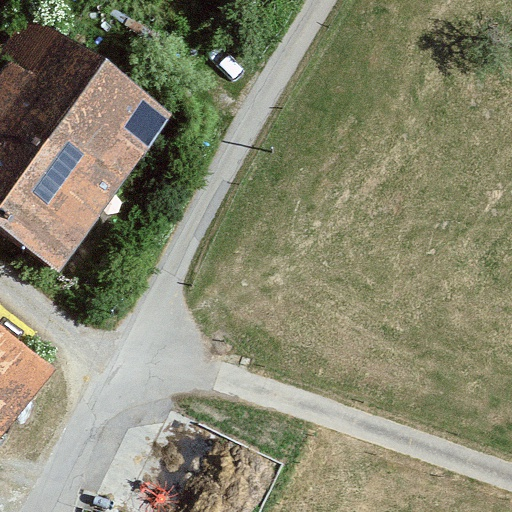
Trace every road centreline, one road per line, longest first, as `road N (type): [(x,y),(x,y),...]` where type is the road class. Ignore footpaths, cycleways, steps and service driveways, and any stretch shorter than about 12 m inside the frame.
road 1 (residential): [(46,511),(125,346),(324,0)]
road 2 (track): [(125,346),(511,479)]
